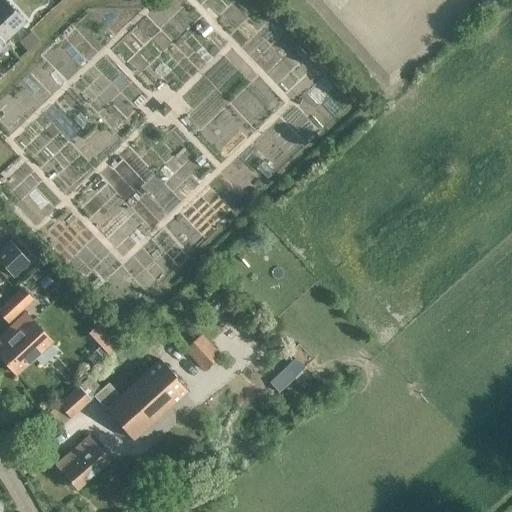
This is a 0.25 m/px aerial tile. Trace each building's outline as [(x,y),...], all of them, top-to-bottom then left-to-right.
[(3,41),(24,21),(4,0),(0,0),(0,48),(5,44),(3,41)] [(9,241),(0,248),(0,264),(11,277),(28,262),(9,241)] [(0,314),(7,322),(31,300),(20,288),(0,306),(0,314)] [(0,333),(0,358),(15,374),(50,342),(23,313),(0,333)] [(221,356),(201,335),(183,351),(203,373),(221,356)] [(59,426),(63,423),(69,417),(93,396),(132,439),(187,389),(161,360),(121,396),(109,383),(100,391),(87,376),(55,405),(47,412),(59,426)] [(75,489),(109,459),(88,435),(54,465),(75,489)]
